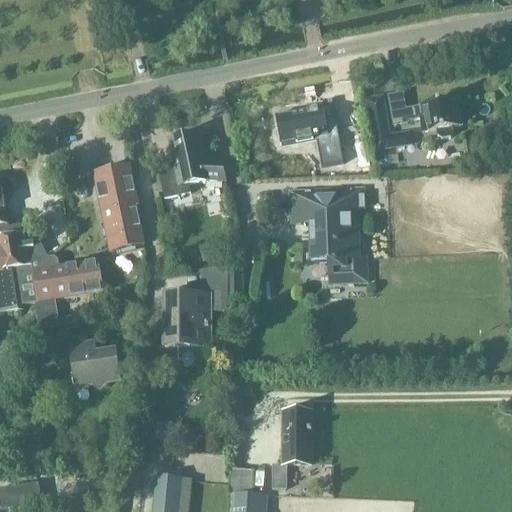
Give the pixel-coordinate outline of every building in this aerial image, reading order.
[(132,0),(115,0),(119,15),(135,11),(132,0)] [(393,128),(408,125),(407,121),(419,119),(422,136),(437,133),(437,138),(442,142),(451,140),(454,135),(453,130),(461,128),(457,102),(419,108),(420,110),(406,113),(403,95),(388,98),(393,128)] [(322,170),(344,166),(336,121),(326,122),(324,109),(280,117),(285,147),(317,141),(322,170)] [(195,137),(171,142),(177,171),(160,174),(160,173),(166,203),(192,198),(190,188),(206,185),(206,184),(224,185),(225,186),(226,186),(222,167),(201,165),(195,137)] [(130,168),(93,176),(110,255),(145,247),(144,247),(136,209),(138,208),(130,169),(130,168)] [(0,315),(22,312),(22,307),(35,305),(39,332),(59,329),(55,302),(103,295),(98,263),(50,271),(50,267),(36,237),(32,233),(27,230),(23,229),(18,228),(13,229),(8,231),(0,183),(0,182),(0,315)] [(311,264),(328,263),(332,263),(333,286),(329,286),(329,287),(367,286),(366,260),(351,261),(350,243),(349,243),(349,235),(358,235),(357,217),(365,217),(364,192),(327,193),(290,194),(291,226),(310,226),(311,264)] [(243,265),(230,265),(230,300),(243,300),(243,265)] [(210,349),(210,298),(178,298),(178,350),(210,349)] [(71,349),(77,389),(116,383),(112,355),(95,358),(93,346),(71,349)] [(283,468),(312,468),(312,415),(283,415),(283,468)] [(177,511),(180,484),(156,481),(152,511),(177,511)]
